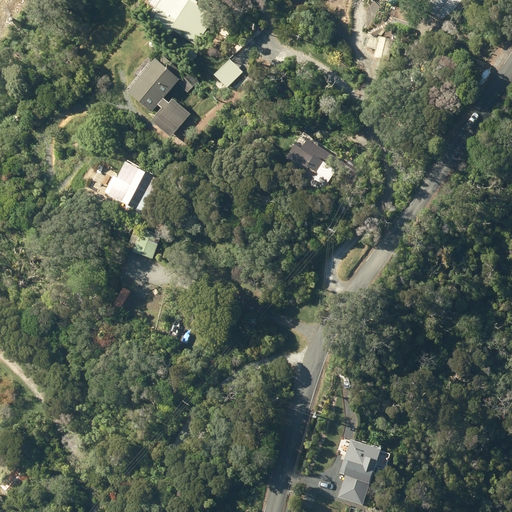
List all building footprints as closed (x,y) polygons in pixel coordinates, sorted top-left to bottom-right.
[(172,21),(166,30),(193,47),(212,17),(193,6),(196,2),(193,0),(157,0),(152,9),(158,13),(172,21)] [(414,0),(445,22),(461,0),(414,0)] [(395,40),(379,37),(375,57),(390,61),(395,40)] [(246,44),(230,60),(242,72),(258,57),(246,44)] [(167,105),(161,100),(182,75),(161,58),(155,65),(149,60),(122,94),(148,115),(155,106),(159,110),(149,123),(169,140),(189,116),(170,101),(167,105)] [(318,160),(326,166),(312,187),(326,196),(340,174),(352,182),(359,171),(325,149),(318,160)] [(128,162),(109,196),(144,215),(163,182),(128,162)] [(134,253),(154,260),(161,239),(136,231),(131,245),(136,247),(134,253)] [(148,312),(147,294),(135,294),(135,312),(148,312)] [(347,476),(340,499),(366,507),(385,452),(352,441),(341,474),(347,476)] [(21,467),(2,487),(12,496),(32,476),(21,467)]
